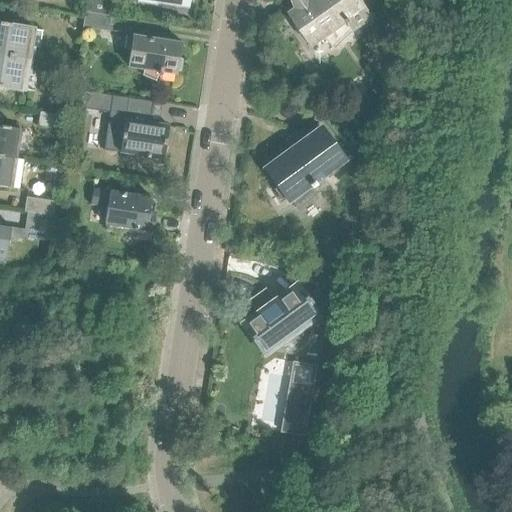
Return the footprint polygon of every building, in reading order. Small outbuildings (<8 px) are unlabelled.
[(87,0),(85,14),(110,17),(112,2),(98,0),(87,0)] [(186,8),(187,0),(125,0),(141,2),(140,9),(153,11),(154,5),(155,5),(156,4),(186,8)] [(369,18),(355,0),(308,0),(307,1),(306,0),(289,0),(294,11),(288,14),(297,26),(296,27),(308,45),(309,44),(310,45),(322,38),(333,49),(351,31),(369,18)] [(108,31),(110,17),(85,14),(83,28),(108,31)] [(0,54),(28,59),(33,29),(0,23),(0,54)] [(182,60),(179,58),(181,44),(159,40),(160,39),(153,38),(152,40),(132,37),(132,39),(126,38),(124,50),(130,51),(128,67),(143,70),(142,76),(156,82),(156,81),(155,81),(158,75),(159,75),(160,72),(176,74),(176,72),(180,71),(182,60)] [(28,59),(0,54),(0,88),(23,92),(28,64),(28,59)] [(73,91),(70,107),(108,113),(103,150),(119,153),(145,157),(145,160),(149,161),(149,158),(163,160),(168,126),(149,123),(151,113),(152,103),(73,91)] [(66,131),(68,117),(40,113),(38,127),(66,131)] [(0,157),(16,161),(20,131),(0,127),(0,157)] [(314,183),(344,161),(320,128),(264,169),(277,187),(273,190),(281,201),(285,198),(288,202),(290,201),(299,213),(318,199),(311,189),(316,186),(314,183)] [(0,187),(11,189),(16,161),(0,157),(0,187)] [(149,213),(151,198),(125,195),(126,193),(122,192),(121,194),(92,189),(90,204),(106,207),(104,225),(132,230),(131,232),(136,233),(137,230),(152,232),(154,214),(149,213)] [(27,213),(53,217),(55,203),(26,199),(24,212),(27,213)] [(49,242),(53,217),(27,213),(23,238),(25,238),(24,240),(31,241),(32,239),(49,242)] [(0,253),(6,254),(10,226),(0,224),(0,253)] [(293,329),(307,319),(310,323),(319,316),(296,284),(273,301),(265,290),(248,302),(256,313),(241,324),(264,356),(296,333),(293,329)]
